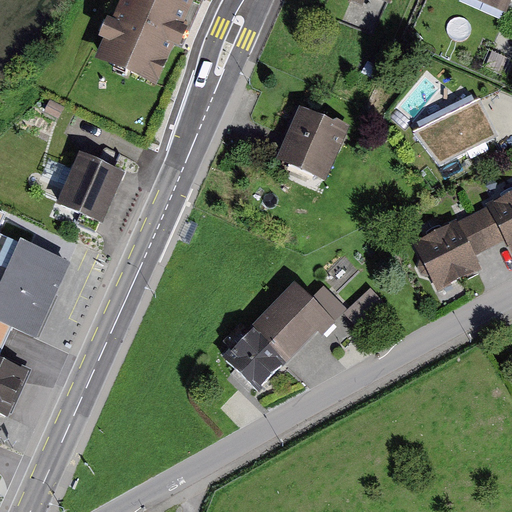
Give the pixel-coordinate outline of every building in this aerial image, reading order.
[(193,0),(119,0),(96,55),(157,82),(193,0)] [(511,0),(483,0),(507,10),(511,0)] [(500,136),(481,96),(412,129),(441,167),(500,136)] [(336,119),(299,102),(274,157),(327,182),(354,123),(337,115),(336,119)] [(127,169),(82,148),(58,199),(103,220),(127,169)] [(511,190),(487,203),(488,206),(506,241),(511,251),(511,190)] [(488,206),(459,221),(476,256),(506,241),(488,206)] [(0,215),(0,412),(4,414),(21,376),(0,366),(0,352),(10,329),(0,324),(0,286),(17,247),(0,239),(0,227),(4,217),(0,215)] [(459,221),(458,218),(414,239),(438,289),(482,268),(476,256),(459,221)] [(199,226),(190,221),(181,239),(190,244),(199,226)] [(35,340),(66,268),(17,247),(0,286),(0,324),(10,329),(35,340)] [(315,296),(296,278),(222,355),(260,391),(318,330),(323,334),(348,308),(325,286),(315,296)] [(372,288),(345,313),(358,327),(385,303),(372,288)]
